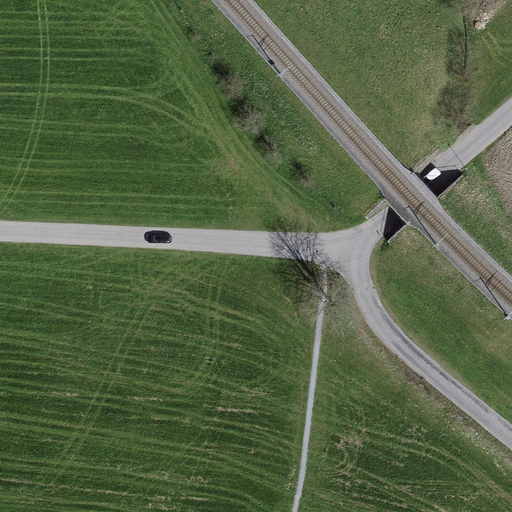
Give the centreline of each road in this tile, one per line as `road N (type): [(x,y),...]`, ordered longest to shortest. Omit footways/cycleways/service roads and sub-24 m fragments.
road 1 (unclassified): [(355,254),(0,235)]
road 2 (unclassified): [(355,254),(383,321),(511,433)]
road 3 (unclassified): [(355,254),(511,115)]
